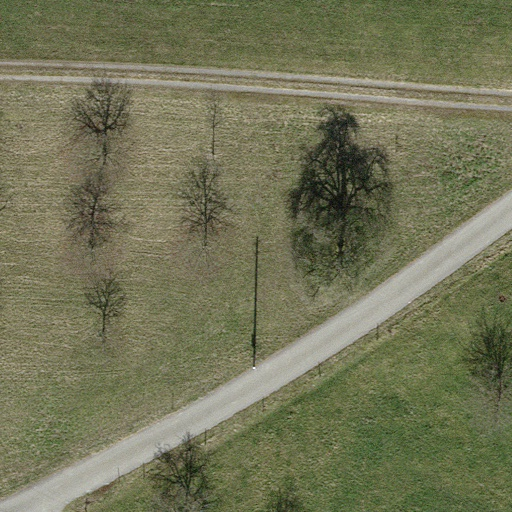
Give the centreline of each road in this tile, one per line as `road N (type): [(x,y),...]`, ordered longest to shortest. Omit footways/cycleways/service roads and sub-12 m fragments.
road 1 (track): [(50,511),(511,228)]
road 2 (track): [(511,111),(0,74)]
